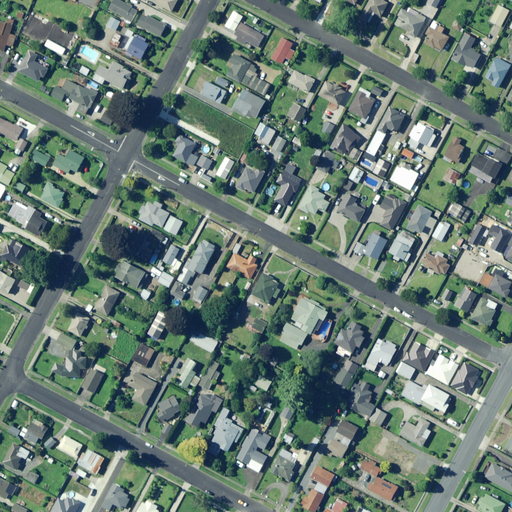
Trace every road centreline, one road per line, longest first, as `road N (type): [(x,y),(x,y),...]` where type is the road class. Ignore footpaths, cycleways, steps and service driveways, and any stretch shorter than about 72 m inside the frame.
road 1 (residential): [(127,156),(511,365)]
road 2 (residential): [(259,0),(511,136)]
road 3 (residential): [(9,375),(259,511)]
road 4 (residential): [(9,375),(127,156)]
road 5 (residential): [(127,156),(211,0)]
road 6 (residential): [(434,511),(511,367)]
road 7 (residential): [(0,89),(127,156)]
